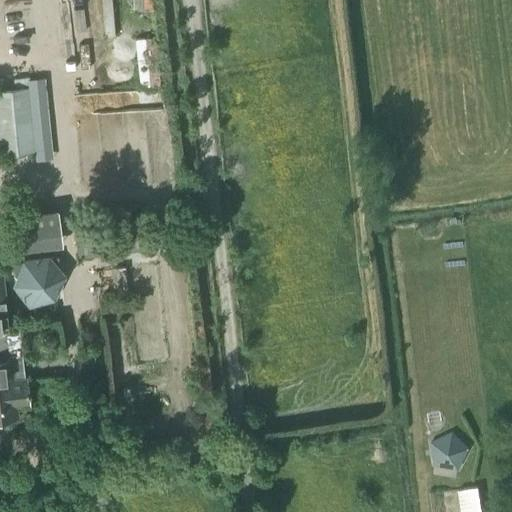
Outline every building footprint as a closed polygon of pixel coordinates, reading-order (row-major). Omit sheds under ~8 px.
[(0,154),(33,152),(27,88),(0,90),(0,154)] [(56,211),(8,216),(13,251),(60,245),(56,211)] [(5,328),(0,279),(0,419),(15,417),(13,400),(26,398),(24,380),(10,381),(4,328),(5,328)] [(457,470),(467,449),(451,432),(430,442),(434,465),(457,470)] [(481,511),(478,487),(458,490),(460,511),(481,511)]
